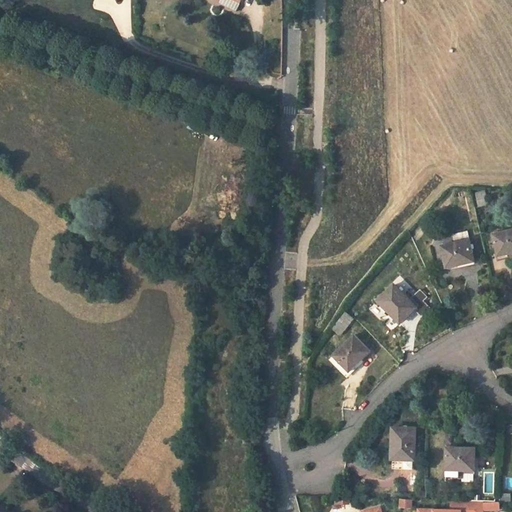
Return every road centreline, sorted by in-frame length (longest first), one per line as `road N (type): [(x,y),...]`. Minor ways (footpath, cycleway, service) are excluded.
road 1 (unclassified): [(288,0),(275,244),(275,472)]
road 2 (residential): [(462,343),(410,369),(311,467),(275,472)]
road 3 (unclassified): [(0,442),(107,511)]
